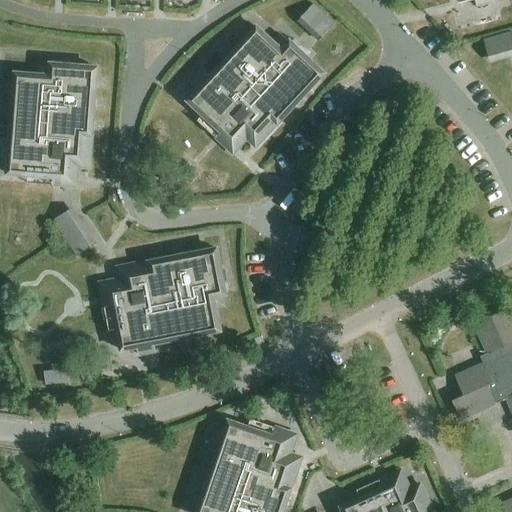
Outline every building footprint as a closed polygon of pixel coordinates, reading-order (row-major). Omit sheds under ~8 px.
[(324,15),(308,32),(319,42),(335,25),(324,15)] [(189,101),(222,132),(230,123),(256,147),(323,74),(290,43),(289,44),(279,35),(272,43),(257,29),(189,101)] [(511,35),(511,33),(497,37),(504,60),(511,57),(511,35)] [(37,66),(36,76),(16,75),(8,174),(53,177),(54,165),(89,168),(96,69),(51,65),(51,67),(37,66)] [(13,183),(11,196),(25,197),(26,185),(13,183)] [(73,208),(53,221),(69,245),(89,233),(73,208)] [(220,331),(216,310),(227,308),(225,296),(216,250),(119,270),(125,304),(114,306),(119,335),(118,336),(121,352),(137,349),(137,347),(220,331)] [(511,501),(502,505),(505,511),(511,511),(511,319),(507,310),(485,320),(487,324),(476,330),(487,355),(480,358),(484,365),(455,378),(463,397),(452,402),(461,421),(506,400),(511,412),(511,501)] [(282,511),(301,459),(268,448),(272,437),(229,422),(198,511),(282,511)] [(431,511),(420,486),(389,500),(384,489),(342,508),(344,511),(431,511)]
